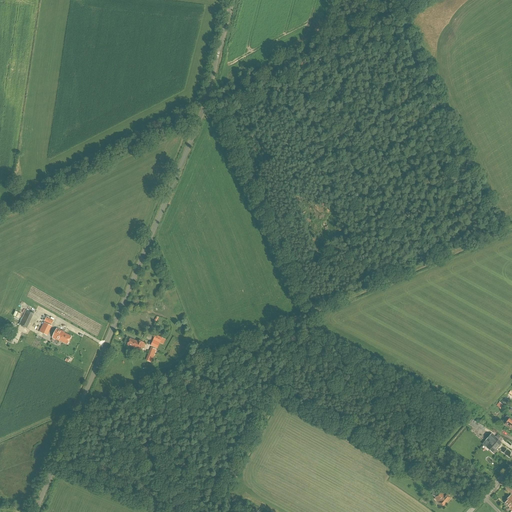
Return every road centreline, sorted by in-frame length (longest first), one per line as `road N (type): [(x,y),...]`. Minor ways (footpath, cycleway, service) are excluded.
road 1 (unclassified): [(35,511),(203,111),(233,0)]
road 2 (track): [(419,0),(203,111)]
